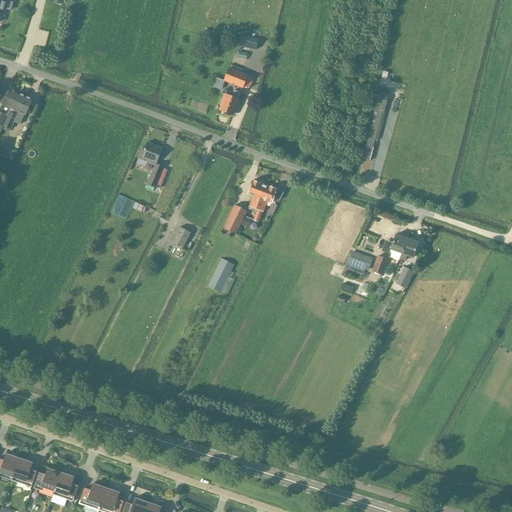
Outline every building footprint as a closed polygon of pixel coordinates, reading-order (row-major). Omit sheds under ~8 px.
[(242,36),(239,46),(255,50),(256,50),(258,40),(242,36)] [(254,77),(229,68),(223,81),(242,88),(243,86),(250,89),(254,77)] [(381,113),(384,113),(390,90),(380,87),(368,139),(374,141),(381,113)] [(0,125),(1,126),(16,94),(8,90),(1,104),(0,107),(0,125)] [(235,91),(233,97),(229,96),(223,112),(235,116),(238,107),(240,108),(243,101),(239,100),(242,93),(235,91)] [(16,94),(1,126),(2,126),(3,126),(11,129),(14,122),(20,124),(24,115),(25,116),(32,101),(26,98),(16,94)] [(156,164),(162,149),(148,143),(145,149),(143,148),(139,159),(156,166),(148,185),(156,188),(163,167),(156,164)] [(0,145),(0,154),(10,160),(13,154),(14,151),(0,145)] [(366,145),(363,159),(369,160),(373,147),(366,145)] [(257,201),(263,187),(260,185),(259,183),(255,181),(253,183),(251,182),(246,196),(251,198),(247,208),(256,211),(260,202),(257,201)] [(265,187),(263,187),(257,201),(260,202),(256,211),(253,219),(259,222),(265,204),(268,206),(274,191),(272,190),(272,188),(267,186),(265,187)] [(136,203),(133,208),(144,213),(146,207),(136,203)] [(236,235),(241,224),(245,217),(247,212),(234,205),(223,228),(236,235)] [(245,217),(241,224),(247,227),(250,219),(245,217)] [(181,228),(190,232),(193,224),(185,220),(181,228)] [(172,242),(183,248),(190,233),(180,227),(172,242)] [(408,238),(397,234),(391,249),(402,253),(408,238)] [(419,242),(408,238),(402,253),(400,259),(405,261),(407,255),(413,257),(419,242)] [(368,270),(373,259),(352,251),(346,268),(363,274),(365,269),(368,270)] [(382,276),(388,260),(377,256),(371,272),(382,276)] [(221,258),(207,287),(220,293),(235,266),(221,258)] [(414,272),(404,267),(395,284),(405,289),(414,272)] [(339,295),(337,301),(343,303),(345,297),(339,295)] [(0,478),(11,482),(18,459),(5,455),(3,461),(0,460),(0,478)] [(32,464),(18,459),(11,482),(30,488),(36,472),(29,470),(32,464)] [(52,496),(60,473),(46,469),(44,475),(38,473),(32,489),(52,496)] [(73,478),(60,473),(52,496),(72,503),(77,487),(71,484),(73,478)] [(97,511),(105,489),(92,484),(89,491),(83,489),(78,505),(84,507),(83,509),(83,510),(84,511),(83,511),(97,511)] [(118,493),(105,489),(97,511),(98,511),(119,511),(122,502),(116,500),(118,493)] [(143,511),(147,503),(133,498),(131,505),(125,503),(121,511),(143,511)] [(158,511),(160,508),(147,503),(143,511),(158,511)]
